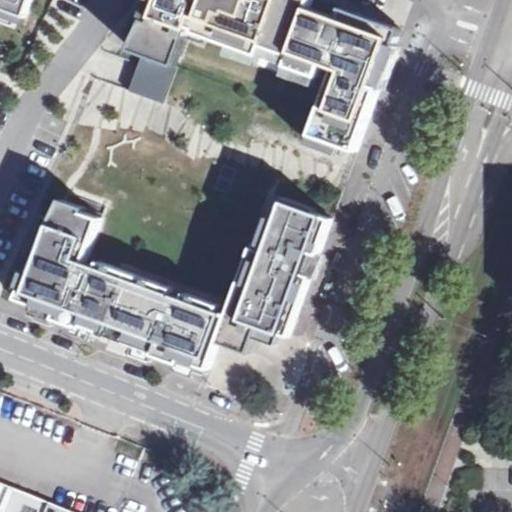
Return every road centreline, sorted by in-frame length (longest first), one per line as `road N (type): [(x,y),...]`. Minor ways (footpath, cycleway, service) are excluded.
road 1 (secondary): [(492,33),(378,363),(350,423),(300,472)]
road 2 (secondary): [(361,495),(485,155)]
road 3 (unclassified): [(0,355),(300,472)]
